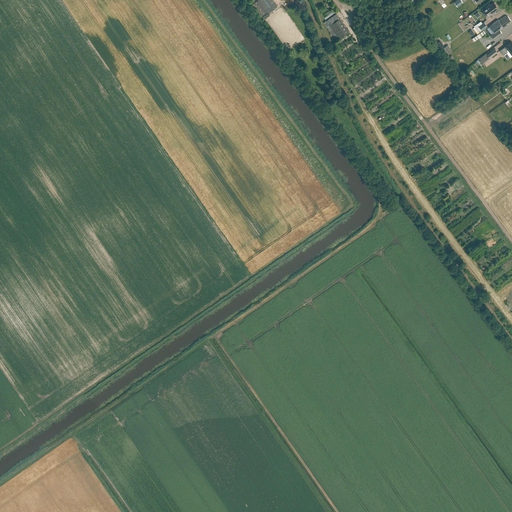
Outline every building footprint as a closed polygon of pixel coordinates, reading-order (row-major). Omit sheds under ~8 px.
[(262,16),(266,13),(259,5),(260,4),(257,0),(252,4),(262,16)] [(273,0),(258,0),(268,13),(278,6),(273,0)] [(444,9),(447,6),(442,0),(439,3),(444,9)] [(486,19),(491,15),(490,14),(498,8),(494,2),(491,5),(490,4),(480,11),(486,19)] [(500,31),(500,30),(508,25),(507,24),(511,21),(508,16),(507,17),(506,16),(499,21),(498,20),(490,26),(495,33),(491,35),(494,39),(502,33),(500,31)] [(324,23),(336,40),(349,31),(340,18),(330,25),(326,21),(324,23)] [(477,34),(487,26),(484,22),(479,26),(477,24),(474,26),(475,28),(473,29),(477,34)] [(474,41),(486,33),(484,30),(472,38),(474,41)] [(511,55),(511,42),(500,50),(503,55),(508,52),(507,50),(508,50),(511,55)] [(452,51),(448,45),(442,49),(447,56),(452,51)] [(495,48),(487,55),(489,59),(498,52),(495,48)]
